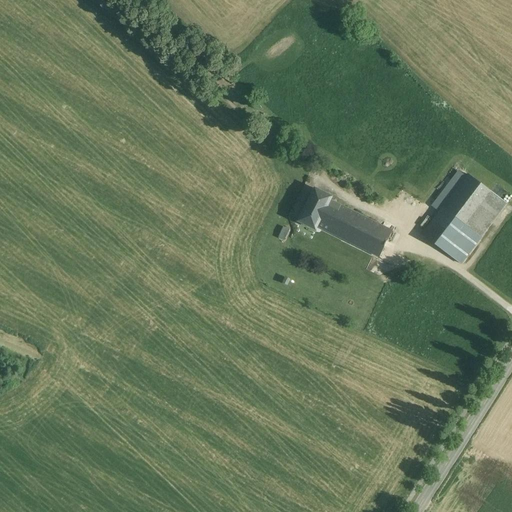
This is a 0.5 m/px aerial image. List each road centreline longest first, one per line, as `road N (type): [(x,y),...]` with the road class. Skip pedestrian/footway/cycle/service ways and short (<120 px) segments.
road 1 (track): [(324,183),(137,0)]
road 2 (tertiary): [(416,511),(511,360)]
